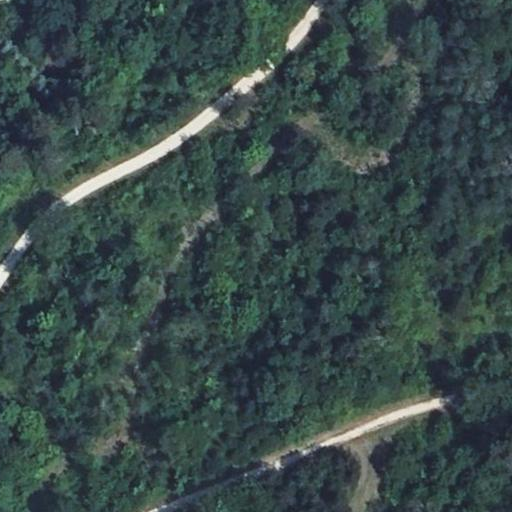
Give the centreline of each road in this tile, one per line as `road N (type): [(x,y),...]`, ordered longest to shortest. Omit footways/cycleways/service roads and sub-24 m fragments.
road 1 (track): [(324,0),(275,61),(192,130),(57,208),(0,279)]
road 2 (track): [(163,511),(403,413),(511,391)]
